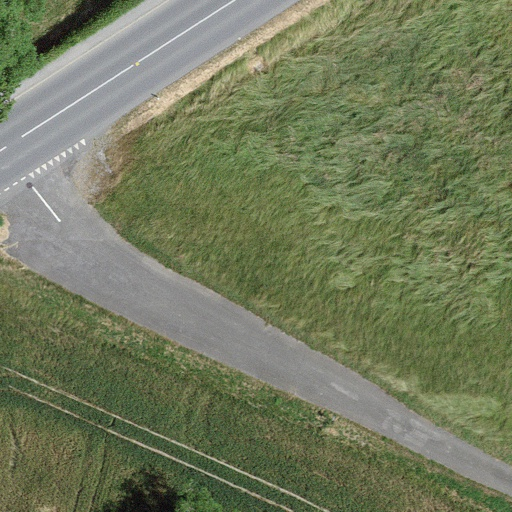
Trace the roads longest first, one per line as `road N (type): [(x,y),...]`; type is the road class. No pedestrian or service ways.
road 1 (unclassified): [(0,153),(63,223),(419,437),(511,478)]
road 2 (secondary): [(0,153),(236,0)]
